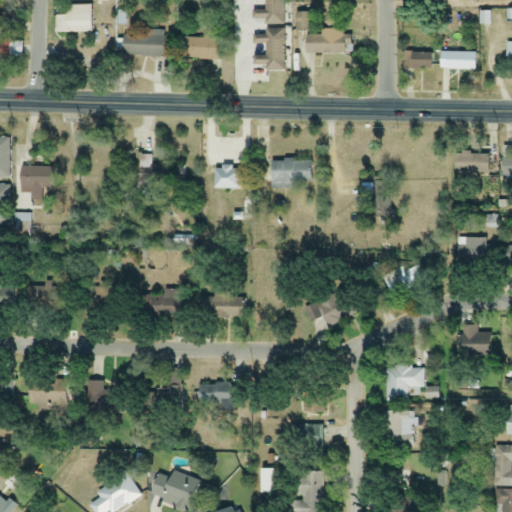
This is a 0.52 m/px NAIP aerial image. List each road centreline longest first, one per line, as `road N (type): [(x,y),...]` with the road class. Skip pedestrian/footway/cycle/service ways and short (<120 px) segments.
road 1 (residential): [(0,345),(353,351),(467,302),(511,302)]
road 2 (tertiary): [(511,112),(0,103)]
road 3 (residential): [(354,511),(353,351)]
